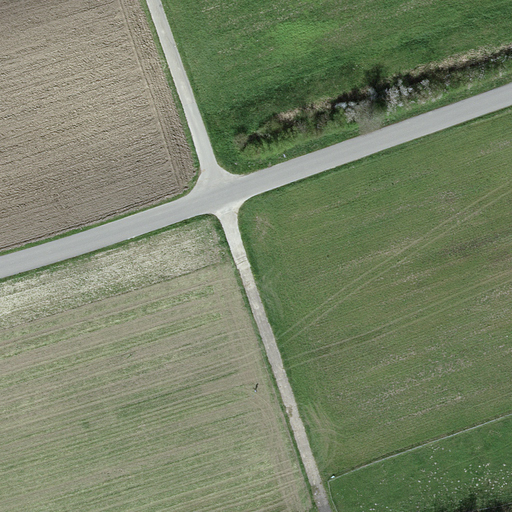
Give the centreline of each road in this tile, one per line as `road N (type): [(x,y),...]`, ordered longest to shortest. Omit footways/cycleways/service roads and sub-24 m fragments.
road 1 (track): [(218,196),(326,511)]
road 2 (unclassified): [(218,196),(511,92)]
road 3 (unclassified): [(0,265),(218,196)]
road 4 (residential): [(154,0),(218,196)]
